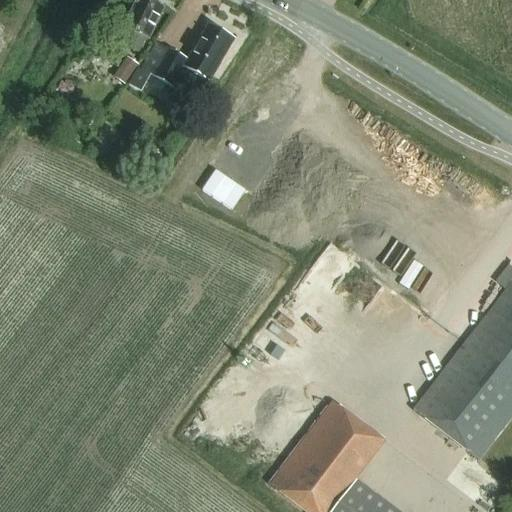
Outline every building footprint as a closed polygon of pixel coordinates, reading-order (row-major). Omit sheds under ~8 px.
[(149,39),(163,11),(140,0),(139,0),(132,16),(130,16),(118,43),(126,47),(139,55),(149,39)] [(154,43),(138,69),(150,76),(152,77),(164,84),(169,87),(180,68),(207,84),(232,41),(205,25),(185,58),(167,50),(154,43)] [(97,49),(85,42),(71,65),(82,72),(97,49)] [(124,86),(138,66),(127,58),(113,79),(124,86)] [(138,69),(129,85),(140,92),(150,76),(138,69)] [(43,107),(39,115),(50,122),(54,114),(43,107)] [(511,269),(509,267),(496,283),(504,289),(511,278),(511,269)] [(511,278),(504,289),(411,409),(477,461),(511,415),(511,278)] [(388,511),(353,486),(386,443),(332,402),(268,486),(302,511),(388,511)]
